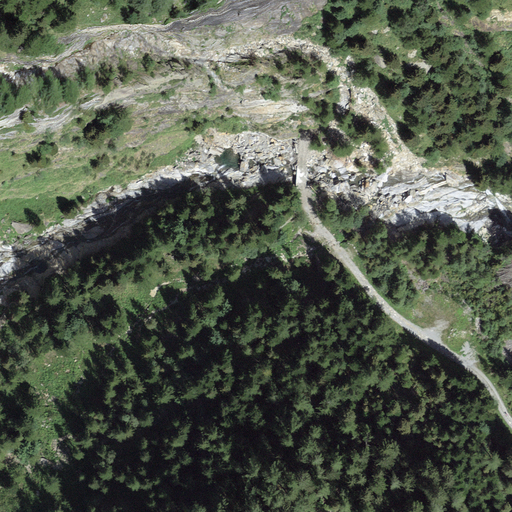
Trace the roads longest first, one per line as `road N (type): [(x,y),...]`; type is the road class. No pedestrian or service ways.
road 1 (track): [(511,421),(476,370),(415,337),(381,305),(304,204)]
road 2 (track): [(304,204),(303,129),(318,88),(391,0)]
